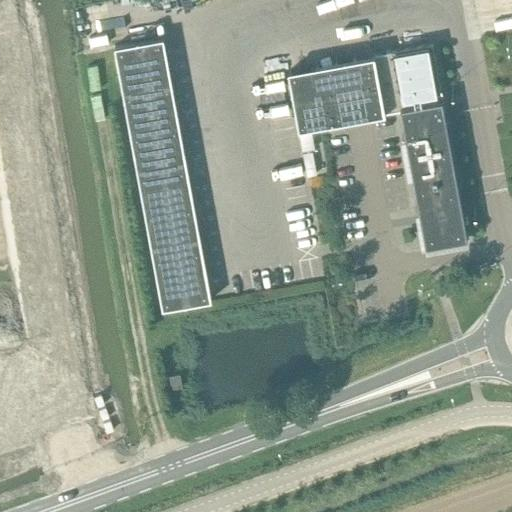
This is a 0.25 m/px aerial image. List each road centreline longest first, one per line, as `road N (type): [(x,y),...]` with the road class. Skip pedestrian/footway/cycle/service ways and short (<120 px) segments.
road 1 (secondary): [(47,511),(497,351)]
road 2 (unclassified): [(511,413),(457,417),(195,511)]
